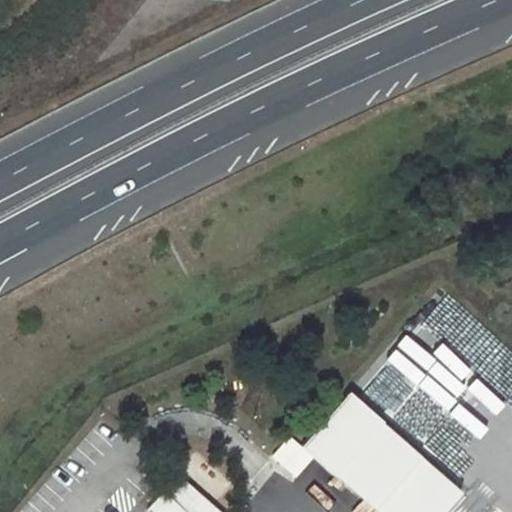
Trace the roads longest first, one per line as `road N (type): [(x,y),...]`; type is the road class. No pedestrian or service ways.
road 1 (motorway): [(0,244),(230,122),(501,0)]
road 2 (motorway): [(361,0),(0,179)]
road 3 (motorway): [(0,217),(177,0)]
